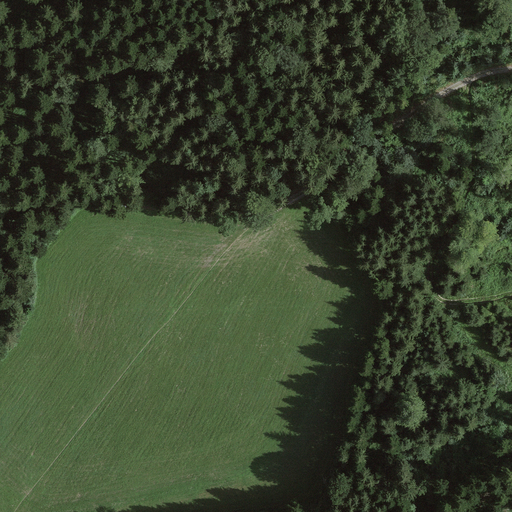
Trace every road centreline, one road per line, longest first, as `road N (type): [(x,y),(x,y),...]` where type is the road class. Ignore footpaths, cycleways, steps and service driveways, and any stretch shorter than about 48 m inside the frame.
road 1 (track): [(30,511),(243,230),(331,174)]
road 2 (track): [(511,67),(461,82),(355,146),(331,174)]
road 3 (track): [(414,0),(355,146)]
